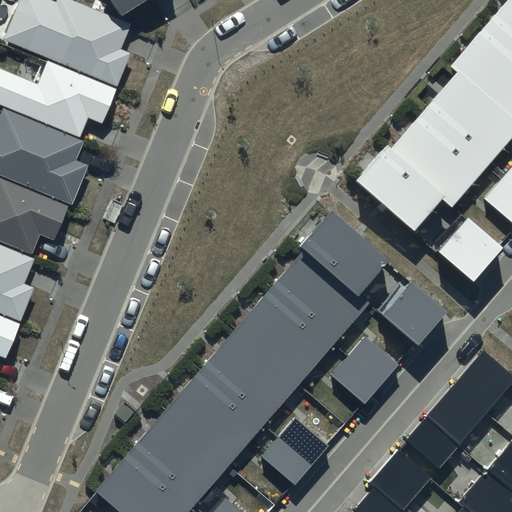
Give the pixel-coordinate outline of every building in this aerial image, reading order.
[(56,0),(56,3),(47,0),(19,0),(3,41),(116,87),(129,55),(120,51),(126,38),(131,25),(113,18),(68,0),(56,0)] [(109,0),(116,10),(122,19),(150,0),(109,0)] [(511,0),(509,0),(487,26),(452,66),(451,67),(461,75),(427,114),(390,156),(386,153),(361,182),(415,228),(442,197),(451,205),(485,166),(511,134),(511,124),(510,122),(511,119),(511,0)] [(38,86),(0,71),(0,106),(79,138),(83,128),(87,120),(102,126),(116,91),(47,63),(38,86)] [(0,116),(0,177),(71,207),(88,167),(76,161),(80,152),(82,147),(2,113),(0,116)] [(511,169),(502,181),(485,200),(511,223),(511,169)] [(0,243),(31,256),(35,244),(39,236),(54,242),(68,208),(0,180),(0,243)] [(388,265),(330,215),(300,248),(304,253),(290,269),(272,290),(253,311),(236,331),(220,350),(201,372),(183,392),(166,412),(150,431),(131,453),(123,462),(113,473),(96,493),(117,511),(190,511),(194,508),(229,467),(264,427),(299,387),(335,346),(369,307),(359,299),(388,265)] [(498,249),(467,223),(440,254),(439,255),(474,285),(502,252),(498,249)] [(0,314),(19,322),(33,290),(23,286),(28,272),(33,261),(0,247),(0,314)] [(410,287),(382,319),(414,346),(418,350),(446,318),(410,287)] [(0,357),(5,360),(20,325),(0,316),(0,357)] [(396,367),(364,340),(348,358),(331,378),(364,406),(396,367)] [(511,378),(482,353),(452,387),(486,416),(511,386),(511,378)] [(452,387),(406,443),(439,471),(459,447),(486,416),(452,387)] [(327,448),(294,420),(278,439),(261,459),(294,487),(311,467),(318,458),(327,448)] [(511,511),(511,441),(486,472),(457,505),(462,510),(460,511),(511,511)] [(429,478),(397,451),(368,484),(374,489),(355,511),(356,511),(402,511),(401,511),(429,478)] [(238,511),(226,501),(216,511),(238,511)]
